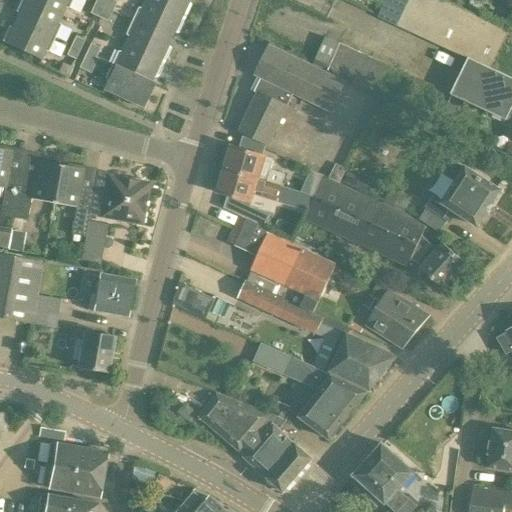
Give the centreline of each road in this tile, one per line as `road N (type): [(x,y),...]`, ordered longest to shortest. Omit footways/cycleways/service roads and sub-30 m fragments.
road 1 (residential): [(127,432),(133,376),(190,159)]
road 2 (tertiary): [(295,511),(460,326)]
road 3 (residential): [(190,159),(0,107)]
road 4 (residential): [(455,511),(478,358),(460,326)]
road 5 (residential): [(190,159),(240,0)]
road 6 (tertiary): [(273,511),(127,432)]
